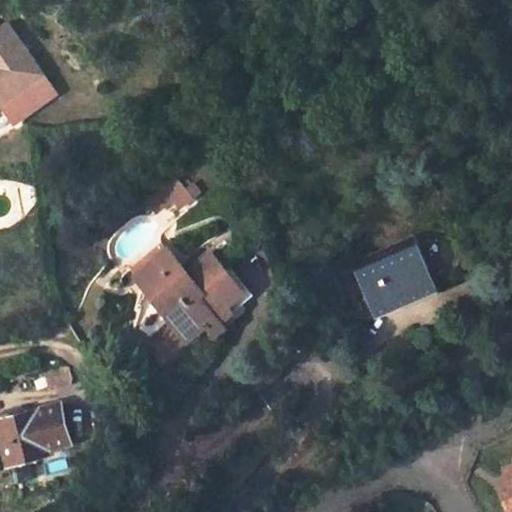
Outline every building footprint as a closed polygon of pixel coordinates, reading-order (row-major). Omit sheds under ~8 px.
[(0,104),(45,72),(10,23),(0,30),(0,104)] [(45,72),(0,104),(14,124),(59,92),(45,72)] [(176,184),(148,208),(158,220),(175,206),(183,215),(194,205),(188,197),(176,184)] [(194,192),(188,197),(194,205),(201,200),(194,192)] [(431,274),(412,226),(358,249),(375,293),(410,279),(411,282),(431,274)] [(164,252),(135,277),(141,285),(170,260),(164,252)] [(170,260),(141,285),(160,306),(156,309),(174,331),(189,347),(207,331),(211,336),(214,334),(216,336),(223,331),(251,307),(245,300),(252,294),(219,256),(189,281),(170,260)] [(155,348),(169,365),(189,347),(174,331),(155,348)] [(227,335),(223,331),(216,336),(214,334),(211,336),(217,343),(227,335)] [(52,387),(77,378),(72,363),(46,373),(52,387)] [(71,444),(58,407),(0,424),(0,429),(10,462),(71,444)] [(511,511),(511,461),(502,465),(510,486),(503,489),(511,511)] [(11,467),(15,482),(33,478),(29,463),(11,467)]
